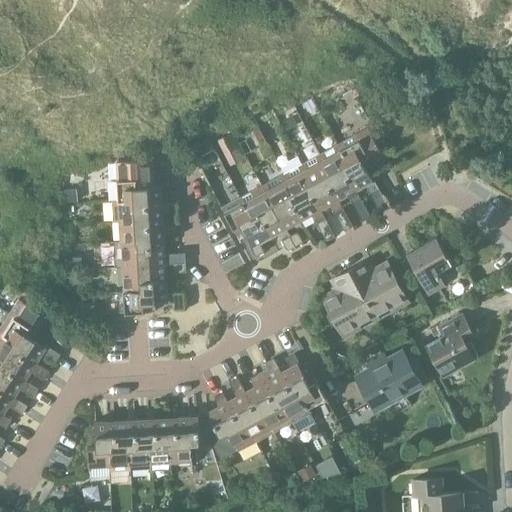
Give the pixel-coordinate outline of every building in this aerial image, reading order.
[(292,117),(281,123),(285,131),(296,125),(292,117)] [(258,127),(251,131),(260,147),(266,144),(258,127)] [(367,128),(337,145),(348,165),(341,169),(352,191),(355,190),(364,185),(374,203),(382,198),(372,178),(370,179),(365,171),(384,160),(367,128)] [(218,141),(230,165),(246,157),(233,133),(218,141)] [(208,138),(187,149),(191,156),(193,160),(213,148),(211,144),(208,138)] [(337,145),(319,155),(330,175),(323,179),(334,201),(337,199),(337,200),(346,195),(351,205),(360,200),(355,190),(352,191),(341,169),(348,165),(337,145)] [(319,155),(301,164),(312,185),(305,189),(317,210),(319,209),(319,210),(328,205),(334,214),(342,210),(337,199),(334,201),(323,179),(330,175),(319,155)] [(117,180),(118,201),(135,200),(135,209),(160,207),(160,205),(159,194),(170,194),(170,184),(156,184),(156,186),(153,187),(152,161),(127,162),(127,180),(117,180)] [(301,164),(283,174),(294,195),(287,199),(299,221),(311,214),(316,224),(325,219),(319,210),(319,209),(317,210),(305,189),(312,185),(301,164)] [(283,174),(261,186),(284,229),(299,221),(287,199),(294,195),(283,174)] [(261,186),(239,198),(250,219),(258,215),(270,237),(284,229),(261,186)] [(77,190),(71,190),(72,203),(85,202),(84,195),(77,190)] [(250,219),(239,198),(221,208),(223,214),(238,240),(245,236),(250,244),(248,245),(255,257),(264,253),(258,243),(270,237),(258,215),(250,219)] [(114,222),(120,222),(136,221),(136,229),(161,228),(161,225),(161,224),(161,215),(172,214),(171,204),(160,205),(160,207),(135,209),(135,200),(118,201),(113,202),(114,222)] [(120,222),(121,242),(137,241),(138,250),(163,248),(162,235),(173,234),(172,224),(161,225),(161,228),(136,229),(136,221),(120,222)] [(297,232),(289,237),(295,247),(303,243),(297,232)] [(295,247),(289,237),(281,241),(287,252),(295,247)] [(407,254),(406,255),(428,296),(439,290),(443,298),(448,295),(450,300),(475,286),(468,274),(462,277),(455,264),(451,266),(435,238),(413,251),(407,254)] [(121,242),(123,267),(164,265),(163,248),(138,250),(137,241),(121,242)] [(172,255),(173,264),(185,263),(184,254),(172,255)] [(75,270),(77,270),(87,270),(87,258),(76,258),(75,259),(75,270)] [(185,263),(173,264),(173,274),(185,273),(185,263)] [(362,263),(348,270),(373,316),(405,299),(387,267),(370,277),(362,263)] [(123,267),(124,292),(140,292),(140,283),(164,282),(164,265),(123,267)] [(373,316),(348,270),(334,278),(342,292),(324,301),(341,333),(373,316)] [(140,292),(124,292),(125,313),(155,312),(154,304),(164,303),(164,305),(173,304),(174,311),(184,310),(183,293),(165,295),(164,282),(140,283),(140,292)] [(92,307),(84,308),(85,319),(93,318),(92,307)] [(84,308),(69,309),(70,320),(85,319),(84,308)] [(60,355),(55,352),(43,344),(42,346),(39,344),(51,326),(31,313),(23,324),(8,314),(0,326),(0,333),(17,344),(12,351),(33,365),(34,363),(35,363),(40,354),(54,363),(60,355)] [(471,333),(461,314),(437,327),(441,334),(442,337),(425,346),(442,377),(473,360),(461,338),(471,333)] [(437,327),(429,331),(433,338),(441,334),(437,327)] [(0,357),(6,361),(1,368),(22,382),(23,380),(24,380),(29,371),(43,380),(49,372),(35,363),(34,363),(33,365),(12,351),(17,344),(0,333),(0,357)] [(359,378),(377,409),(419,386),(399,351),(385,359),(383,354),(368,361),(373,370),(359,378)] [(334,353),(329,362),(338,367),(343,357),(334,353)] [(290,369),(281,374),(279,375),(291,397),(298,393),(306,407),(324,397),(310,371),(303,375),(298,367),(300,366),(293,354),(285,359),(290,369)] [(0,357),(0,391),(11,399),(12,397),(13,397),(18,388),(32,397),(38,389),(24,380),(23,380),(22,382),(1,368),(6,361),(0,357)] [(263,383),(263,384),(261,385),(273,407),(280,403),(290,421),(308,411),(306,407),(298,393),(291,397),(279,375),(281,374),(273,359),(264,363),(272,378),(263,383)] [(254,388),(245,393),(245,394),(243,395),(255,417),(262,413),(273,431),(290,421),(280,403),(273,407),(261,385),(263,384),(263,383),(258,374),(249,379),(254,388)] [(236,398),(227,403),(228,403),(225,405),(237,426),(245,422),(255,441),(273,431),(262,413),(255,417),(243,395),(245,394),(245,393),(237,379),(228,384),(236,398)] [(22,403),(13,397),(12,397),(11,399),(0,391),(0,415),(1,414),(2,414),(7,405),(21,415),(27,406),(22,403)] [(220,460),(236,451),(255,441),(245,422),(237,426),(225,405),(228,403),(227,403),(222,393),(213,398),(219,408),(207,414),(218,436),(209,441),(220,460)] [(0,425),(5,429),(11,420),(2,414),(1,414),(0,415),(0,425)] [(197,418),(176,419),(178,444),(169,444),(170,461),(191,459),(190,444),(199,443),(197,418)] [(176,419),(156,420),(157,445),(149,446),(150,462),(170,461),(169,444),(178,444),(176,419)] [(128,447),(129,463),(130,470),(144,470),(144,462),(150,462),(149,446),(157,445),(156,420),(135,421),(137,446),(128,447)] [(135,421),(115,422),(116,447),(108,448),(109,464),(129,463),(128,447),(137,446),(135,421)] [(116,447),(115,422),(94,423),(95,447),(87,447),(88,465),(109,464),(108,448),(116,447)] [(360,450),(360,461),(372,461),(373,450),(360,450)] [(315,465),(322,477),(340,472),(332,456),(315,465)] [(310,466),(298,473),(304,483),(316,476),(310,466)] [(293,472),(283,477),(289,487),(298,482),(293,472)] [(421,496),(422,509),(422,511),(470,511),(470,506),(462,507),(461,493),(441,494),(440,479),(412,480),(413,496),(421,496)]
